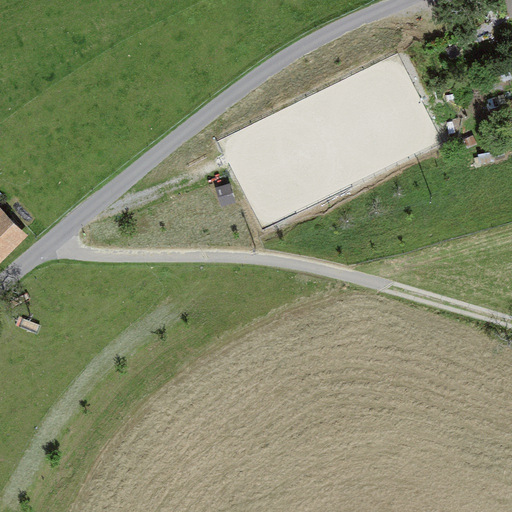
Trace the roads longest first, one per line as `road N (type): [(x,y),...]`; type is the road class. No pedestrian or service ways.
road 1 (unclassified): [(392,0),(250,71),(0,281)]
road 2 (track): [(46,242),(246,253),(327,267),(511,325)]
